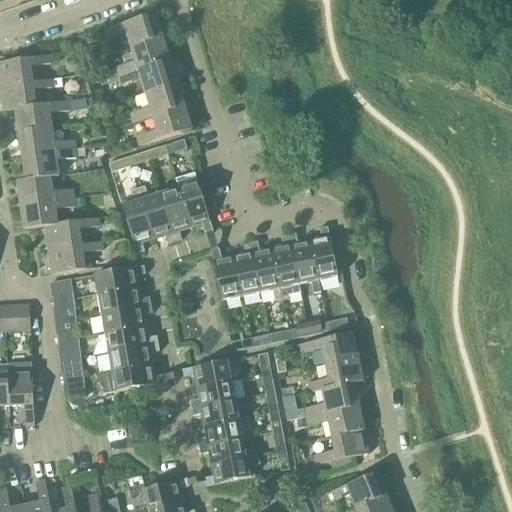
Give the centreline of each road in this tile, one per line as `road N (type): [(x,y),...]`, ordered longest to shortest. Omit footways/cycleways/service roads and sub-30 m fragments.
road 1 (residential): [(420,511),(335,213),(256,228)]
road 2 (residential): [(204,511),(153,264),(256,228)]
road 3 (residential): [(256,228),(180,0)]
road 4 (residential): [(54,448),(42,289),(4,281),(0,255)]
